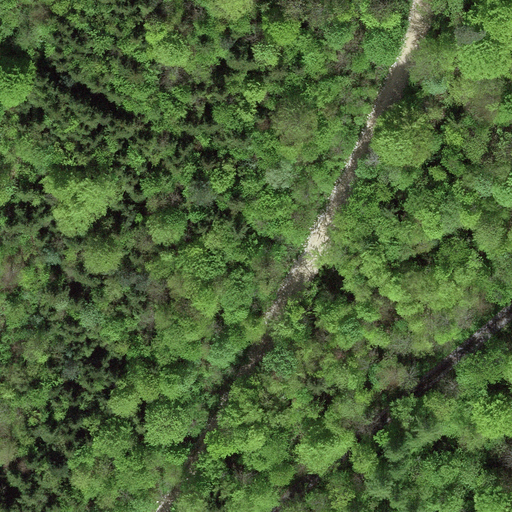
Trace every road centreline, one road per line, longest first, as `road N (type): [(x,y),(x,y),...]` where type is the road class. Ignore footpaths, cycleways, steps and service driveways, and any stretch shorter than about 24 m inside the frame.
road 1 (track): [(164,511),(357,168),(414,49),(427,0)]
road 2 (track): [(274,511),(511,304)]
